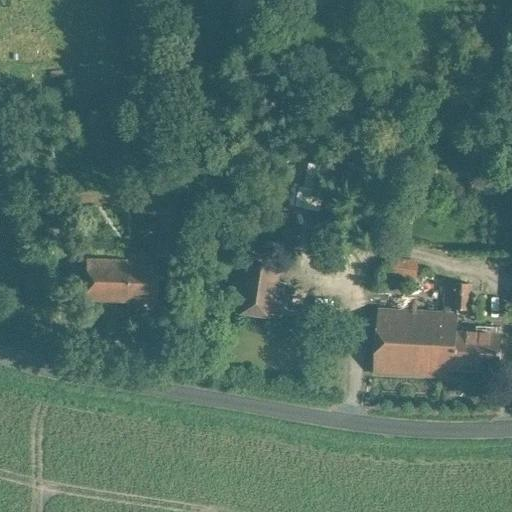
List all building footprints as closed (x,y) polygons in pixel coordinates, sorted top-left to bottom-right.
[(158,57),(154,23),(132,26),(136,59),(158,57)] [(169,187),(167,86),(137,86),(140,188),(169,187)] [(170,248),(176,193),(163,191),(162,198),(135,195),(134,212),(161,215),(158,247),(170,248)] [(415,279),(418,262),(386,257),(383,275),(415,279)] [(122,263),(83,263),(82,303),(152,304),(152,267),(122,267),(122,263)] [(239,264),(234,292),(231,312),(280,319),(282,303),(272,301),(277,270),(239,264)] [(469,311),(471,284),(444,283),(443,309),(469,311)] [(499,373),(500,353),(501,335),(456,332),(457,315),(378,310),(375,354),(374,374),(454,378),(454,371),(499,373)]
